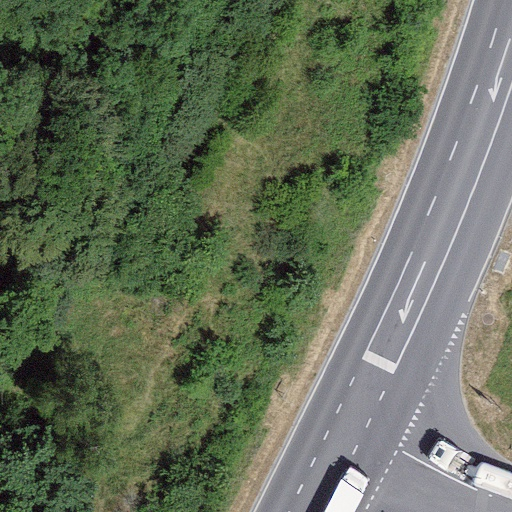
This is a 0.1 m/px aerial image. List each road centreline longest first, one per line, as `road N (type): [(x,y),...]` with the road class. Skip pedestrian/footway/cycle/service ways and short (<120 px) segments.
road 1 (secondary): [(346,439),(448,214),(511,28)]
road 2 (unclassified): [(346,439),(511,498)]
